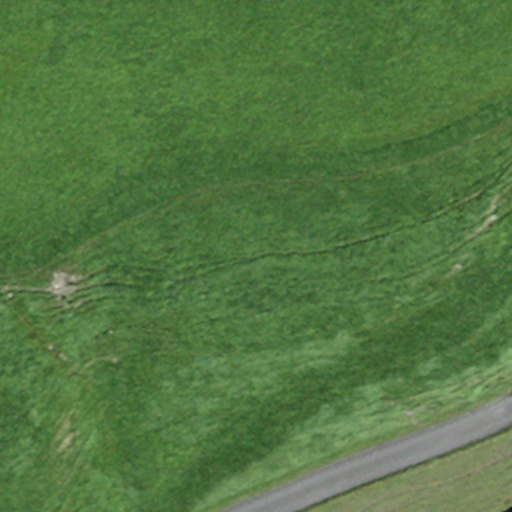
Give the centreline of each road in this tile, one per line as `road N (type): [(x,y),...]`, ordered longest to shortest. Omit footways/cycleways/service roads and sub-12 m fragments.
road 1 (track): [(511,95),(432,136),(375,151),(190,147)]
road 2 (unclassified): [(511,409),(258,511)]
